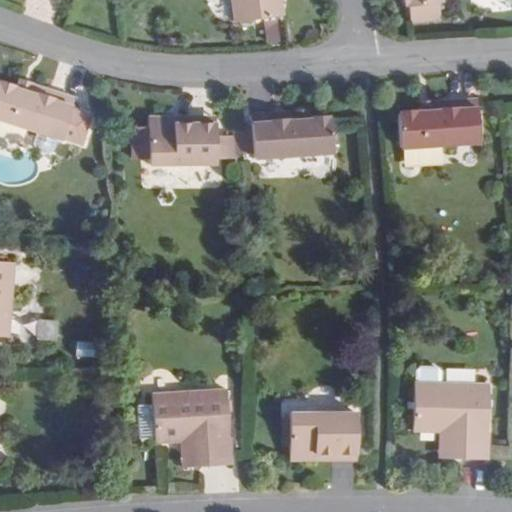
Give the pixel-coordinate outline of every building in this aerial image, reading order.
[(231,0),(235,22),(282,16),(279,0),(231,0)] [(437,3),(439,3),(438,0),(403,0),(404,4),(405,4),(406,7),(408,7),(410,23),(440,19),(437,3)] [(48,91),(46,99),(17,90),(12,88),(13,86),(0,82),(0,119),(41,133),(56,138),(61,139),(62,138),(71,109),(72,106),(74,100),(48,91)] [(46,99),(48,91),(20,82),(17,90),(46,99)] [(477,101),(449,102),(450,111),(420,113),(415,113),(415,111),(401,112),(401,114),(397,114),(400,148),(479,142),(477,107),(477,101)] [(419,104),(420,113),(450,111),(449,102),(419,104)] [(89,115),(71,109),(62,138),(80,144),(89,115)] [(277,114),(278,123),(308,121),(308,112),(277,114)] [(313,118),(313,120),(308,121),(278,123),(277,114),(250,116),(251,130),(253,153),(253,158),(333,152),(331,119),(327,119),(327,117),(313,118)] [(174,124),(174,118),(148,118),(149,164),(216,164),(216,131),(216,124),(174,124)] [(253,153),(251,130),(244,131),(246,154),(253,153)] [(235,154),(246,154),(244,131),(234,131),(235,154)] [(56,138),(41,133),(38,142),(40,147),(48,150),(53,147),(56,138)] [(0,337),(8,338),(13,263),(0,261),(0,337)] [(39,319),(39,338),(59,338),(59,319),(39,319)] [(444,368),(419,367),(419,379),(444,380),(444,368)] [(487,459),(487,452),(489,385),(414,383),(413,431),(440,432),(460,432),(460,458),(487,459)] [(231,464),(230,457),(227,390),(152,395),(154,442),(182,441),(202,440),(204,465),(231,464)] [(289,414),(289,417),(289,441),(289,453),(289,460),(315,460),(315,454),(356,453),(357,446),(356,413),(289,414)] [(460,432),(440,432),(440,457),(460,458),(460,432)] [(202,440),(182,441),(183,467),(204,465),(202,440)]
